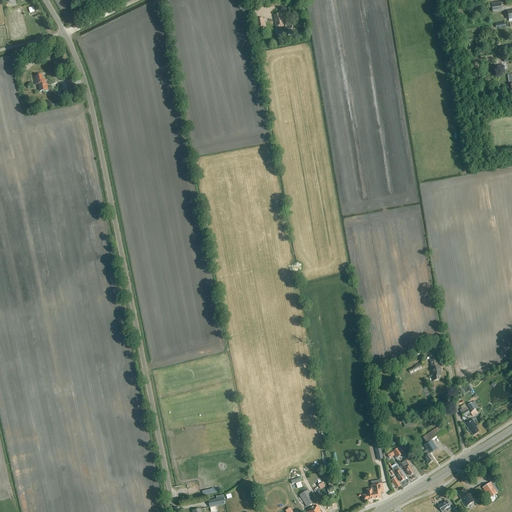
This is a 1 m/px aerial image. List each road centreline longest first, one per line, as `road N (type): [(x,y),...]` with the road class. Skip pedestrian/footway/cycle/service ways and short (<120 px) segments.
road 1 (unclassified): [(174,511),(90,100),(65,34)]
road 2 (primary): [(382,511),(511,429)]
